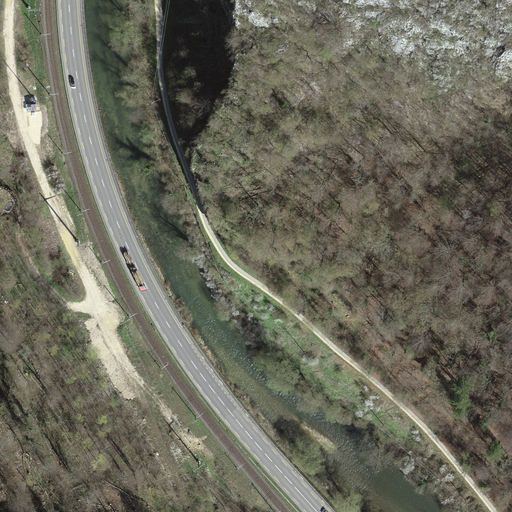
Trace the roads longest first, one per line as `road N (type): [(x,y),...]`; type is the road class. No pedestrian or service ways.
road 1 (track): [(492,511),(414,408),(220,253),(162,84),(157,0)]
road 2 (primary): [(317,511),(220,400),(135,264),(84,118),(68,0)]
road 3 (track): [(126,347),(89,303),(54,220),(15,96),(10,0)]
